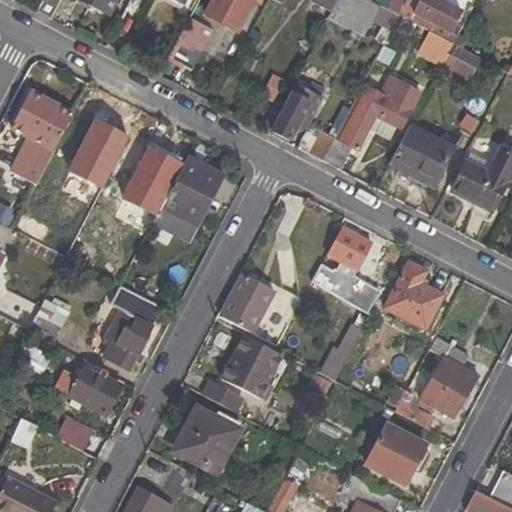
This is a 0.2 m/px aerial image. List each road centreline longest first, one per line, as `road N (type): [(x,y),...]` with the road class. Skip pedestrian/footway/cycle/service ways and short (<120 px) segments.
road 1 (residential): [(276,163),(94,511)]
road 2 (residential): [(27,32),(276,163)]
road 3 (residential): [(276,163),(511,282)]
road 4 (residential): [(511,373),(440,511)]
